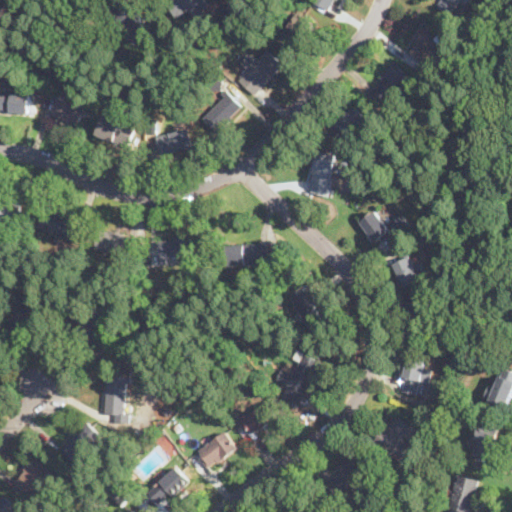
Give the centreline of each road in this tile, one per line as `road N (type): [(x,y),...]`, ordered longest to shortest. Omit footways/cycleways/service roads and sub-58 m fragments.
road 1 (residential): [(382,0),(346,58),(243,169),(197,189),(134,193),(0,149)]
road 2 (residential): [(218,511),(355,403),(371,355),(356,279),(243,169)]
